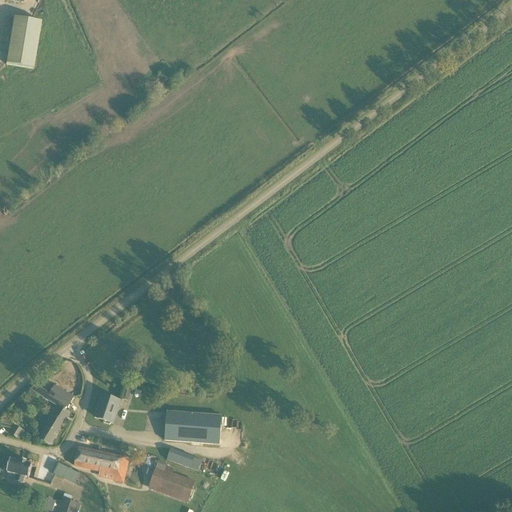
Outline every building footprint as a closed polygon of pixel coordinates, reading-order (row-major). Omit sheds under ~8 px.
[(33,70),(41,23),(13,18),(5,65),(33,70)] [(138,364),(139,357),(127,354),(126,362),(122,361),(121,367),(140,371),(142,364),(138,364)] [(55,387),(49,397),(60,404),(39,438),(50,445),(69,414),(65,411),(67,408),(68,409),(74,398),(55,387)] [(125,389),(122,400),(128,401),(131,391),(125,389)] [(102,407),(98,420),(103,421),(103,424),(109,426),(111,424),(113,425),(121,402),(102,396),(98,406),(102,407)] [(163,414),(161,443),(217,447),(219,418),(163,414)] [(18,437),(22,429),(17,427),(14,435),(18,437)] [(128,461),(79,449),(74,466),(100,473),(99,478),(123,484),(128,461)] [(172,450),(169,462),(201,470),(204,459),(172,450)] [(26,464),(27,462),(21,461),(20,463),(10,460),(10,463),(5,462),(3,469),(8,471),(7,474),(17,476),(15,483),(23,485),(24,478),(29,479),(32,466),(26,464)] [(148,490),(188,504),(195,482),(173,474),(174,471),(167,468),(168,465),(158,462),(148,490)] [(84,488),(89,477),(61,464),(56,474),(84,488)] [(52,511),(54,511),(57,500),(47,498),(44,510),(52,511)] [(77,511),(80,506),(63,500),(58,511),(77,511)]
